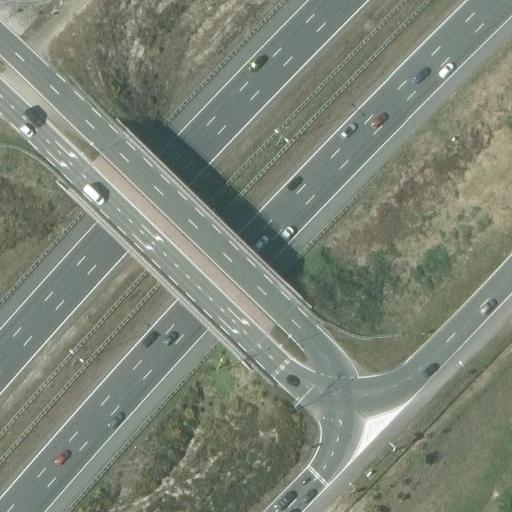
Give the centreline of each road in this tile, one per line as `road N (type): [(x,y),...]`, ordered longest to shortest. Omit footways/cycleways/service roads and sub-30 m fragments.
road 1 (motorway): [(14,511),(185,318),(497,0)]
road 2 (primary): [(339,399),(329,360),(286,309),(0,40)]
road 3 (motorway): [(340,0),(0,363)]
road 4 (primary): [(0,96),(280,364),(339,399)]
road 5 (motorway): [(339,399),(411,381),(511,276)]
road 6 (motorway): [(283,511),(335,451),(339,399)]
